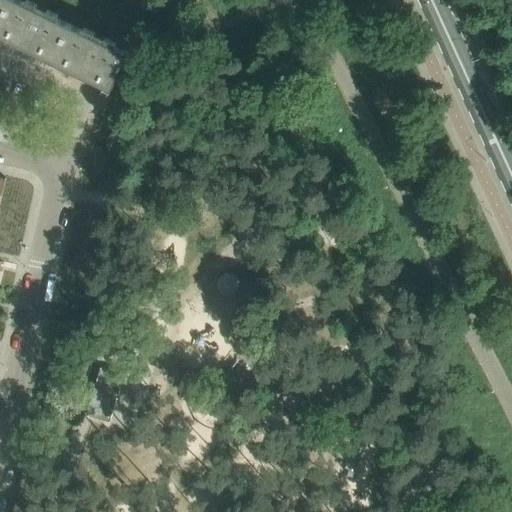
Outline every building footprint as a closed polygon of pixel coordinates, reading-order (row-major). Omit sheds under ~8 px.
[(52,62),(71,24),(57,18),(59,15),(47,9),(46,9),(45,12),(37,8),(38,5),(37,4),(28,0),(25,0),(24,2),(20,0),(10,0),(0,22),(0,32),(54,58),(52,62)] [(0,0),(0,22),(10,0),(0,0)] [(104,37),(103,40),(95,36),(96,33),(95,32),(84,27),(82,30),(71,24),(52,62),(53,62),(55,59),(111,86),(109,90),(110,91),(129,52),(115,46),(117,43),(105,37),(105,38),(104,37)] [(101,341),(98,350),(109,353),(111,347),(112,344),(101,341)] [(110,421),(124,375),(101,367),(86,414),(110,421)]
